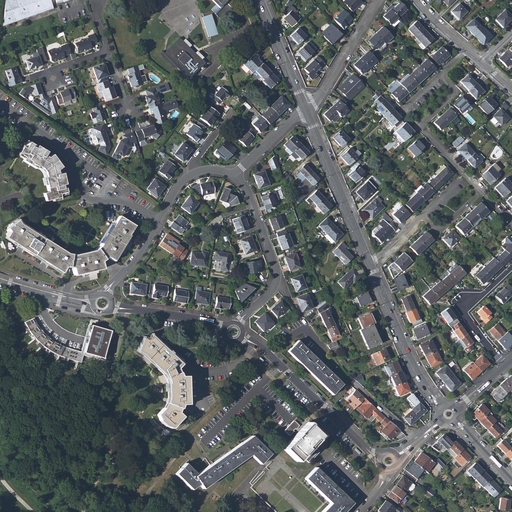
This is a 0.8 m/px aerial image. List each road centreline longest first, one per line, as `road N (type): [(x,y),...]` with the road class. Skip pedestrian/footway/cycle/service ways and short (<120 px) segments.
road 1 (residential): [(440,74),(453,92),(422,130),(511,226)]
road 2 (residential): [(237,323),(273,288),(276,271),(234,176)]
road 3 (residential): [(369,264),(305,108)]
road 4 (residential): [(441,408),(369,264)]
road 5 (residential): [(195,172),(178,184),(147,242),(103,293)]
road 6 (tertiary): [(271,356),(379,458)]
road 7 (residential): [(511,267),(462,302),(503,365)]
road 8 (residential): [(305,108),(378,0)]
